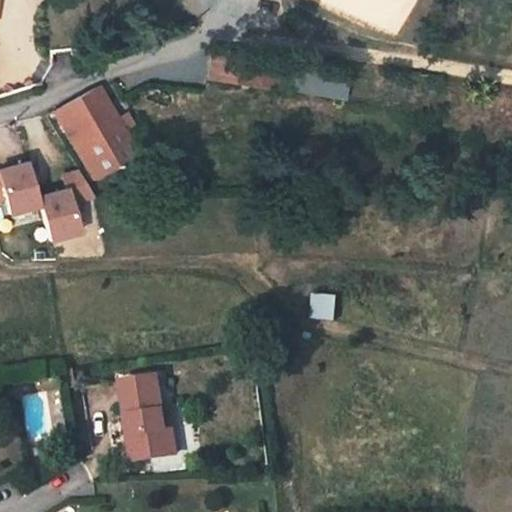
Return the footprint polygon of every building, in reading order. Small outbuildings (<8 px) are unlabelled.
[(263,61),(217,52),(213,78),(259,85),(263,61)] [(345,84),(300,77),(297,93),(343,101),(345,84)] [(97,90),(63,108),(97,167),(133,148),(97,90)] [(30,155),(0,165),(0,194),(11,191),(16,207),(46,198),(43,190),(30,155)] [(72,181),(43,190),(46,198),(59,232),(88,222),(77,193),(100,186),(88,161),(67,167),(72,181)] [(176,362),(139,368),(144,403),(149,403),(151,419),(145,419),(149,444),(194,437),(191,412),(185,413),(176,362)]
